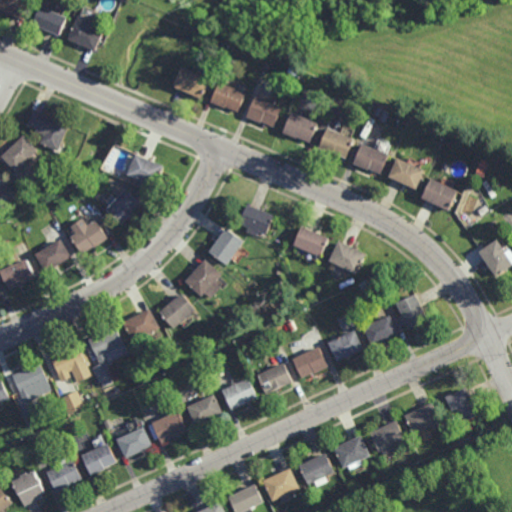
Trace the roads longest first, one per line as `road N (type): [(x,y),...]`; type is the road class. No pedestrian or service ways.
road 1 (residential): [(511,392),(471,302),(406,232),(0,51)]
road 2 (residential): [(108,511),(511,324)]
road 3 (residential): [(223,147),(196,202),(147,260),(106,290),(0,340)]
